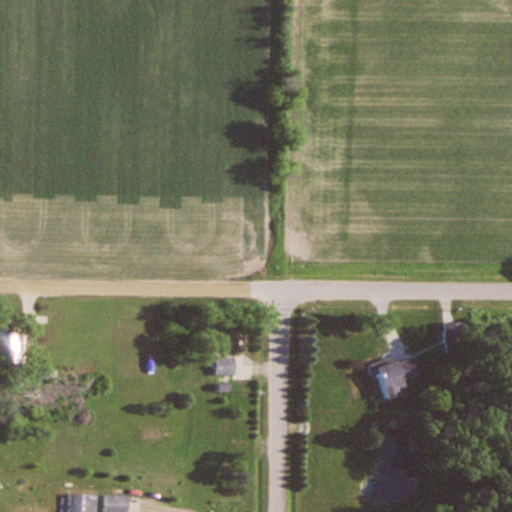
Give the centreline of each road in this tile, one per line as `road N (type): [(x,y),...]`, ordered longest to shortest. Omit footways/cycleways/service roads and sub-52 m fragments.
road 1 (residential): [(511,291),(0,285)]
road 2 (residential): [(281,511),(284,288)]
